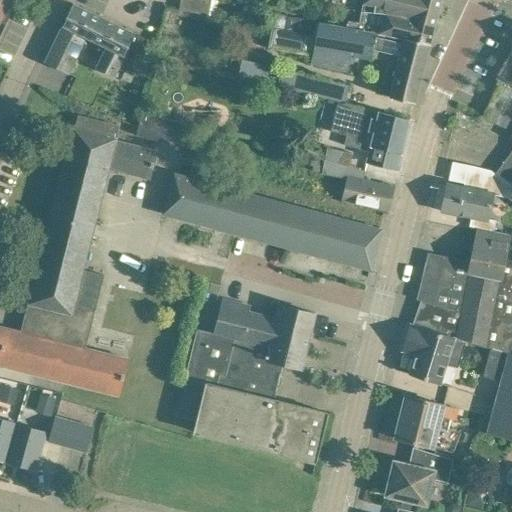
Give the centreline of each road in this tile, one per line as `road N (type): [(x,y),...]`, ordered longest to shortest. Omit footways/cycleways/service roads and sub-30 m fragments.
road 1 (unclassified): [(331,511),(429,111),(483,0)]
road 2 (residential): [(53,0),(0,123)]
